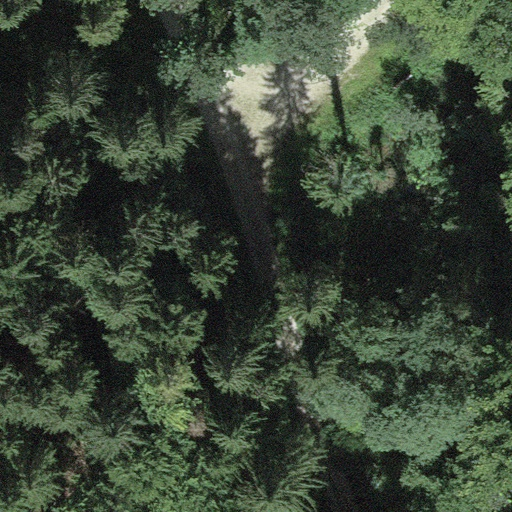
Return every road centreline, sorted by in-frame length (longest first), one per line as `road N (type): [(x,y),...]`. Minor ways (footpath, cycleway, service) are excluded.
road 1 (track): [(167,0),(186,49),(245,81),(281,299),(353,511)]
road 2 (track): [(245,81),(315,71),(361,38),(389,0)]
